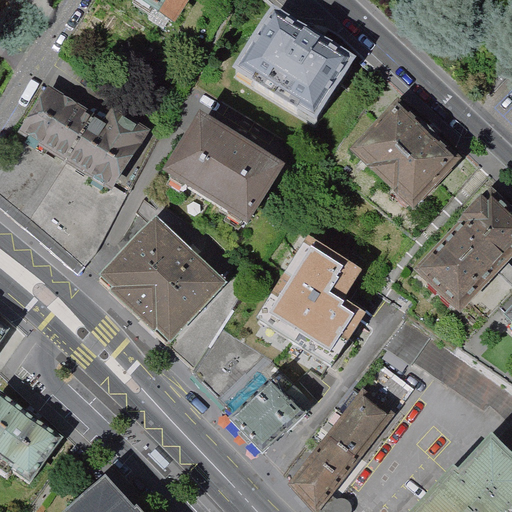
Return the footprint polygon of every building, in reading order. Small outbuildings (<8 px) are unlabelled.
[(191,0),(118,0),(172,32),(191,0)] [(353,74),(275,27),(237,89),(315,136),(353,74)] [(114,138),(51,99),(21,147),(116,205),(121,195),(153,143),(122,125),(114,138)] [(458,165),(400,112),(358,157),(377,174),(373,179),(396,200),(400,196),(416,211),(458,165)] [(286,181),(205,131),(171,185),(253,235),(286,181)] [(116,205),(21,147),(0,183),(0,203),(81,273),(126,200),(121,195),(116,205)] [(511,261),(511,218),(490,198),(461,229),(467,234),(414,289),(428,302),(434,296),(457,319),(511,261)] [(226,292),(159,229),(106,286),(120,299),(117,302),(156,338),(159,335),(174,348),(226,292)] [(363,282),(311,250),(263,325),(338,372),(366,326),(344,312),(363,282)] [(229,415),(272,373),(267,371),(274,362),(222,332),(236,300),(226,292),(174,348),(229,415)] [(0,326),(0,354),(14,337),(0,326)] [(307,409),(272,373),(229,415),(264,451),(307,409)] [(394,411),(362,387),(291,483),(315,510),(394,411)] [(3,400),(0,402),(0,462),(33,488),(64,447),(3,400)] [(511,511),(511,473),(488,451),(454,488),(449,484),(422,511),(511,511)] [(133,511),(109,486),(80,511),(133,511)]
